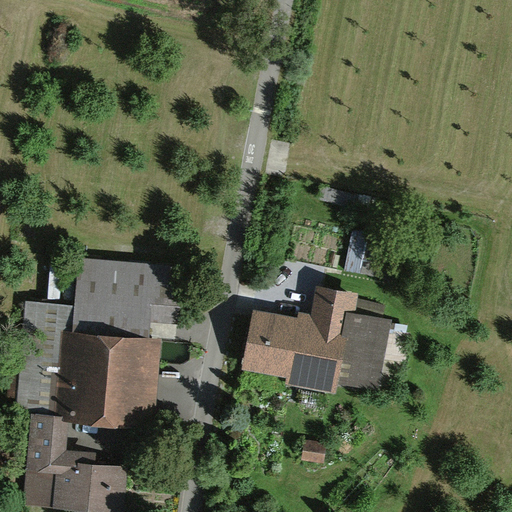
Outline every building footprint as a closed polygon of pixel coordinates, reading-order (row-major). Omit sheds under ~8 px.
[(353,239),(346,264),(400,277),(406,252),(353,239)] [(18,410),(137,419),(145,310),(170,312),(173,265),(75,258),(71,306),(26,302),(18,410)] [(249,311),(239,366),(387,391),(399,324),(342,314),(346,295),(309,288),(304,320),(249,311)] [(20,502),(112,509),(115,465),(55,460),(59,414),(27,411),(20,502)] [(103,452),(128,457),(132,437),(107,432),(103,452)]
